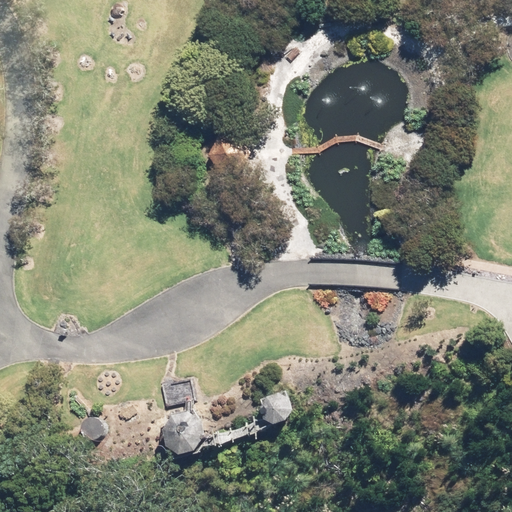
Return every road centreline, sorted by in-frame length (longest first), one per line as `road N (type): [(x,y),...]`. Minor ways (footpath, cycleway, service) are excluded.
road 1 (unknown): [(0,336),(56,345),(112,335),(283,268),(407,274),(511,291)]
road 2 (unknown): [(0,33),(9,74),(0,198)]
